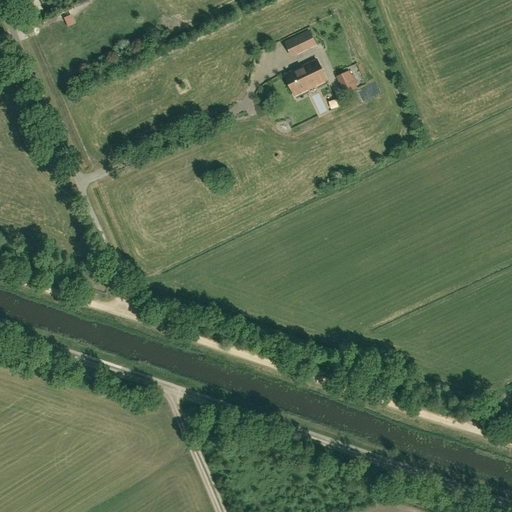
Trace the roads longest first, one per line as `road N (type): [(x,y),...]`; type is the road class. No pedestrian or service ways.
road 1 (track): [(511,509),(0,335)]
road 2 (track): [(0,273),(511,443)]
road 3 (unclassified): [(137,318),(0,1)]
road 4 (track): [(218,511),(171,392)]
